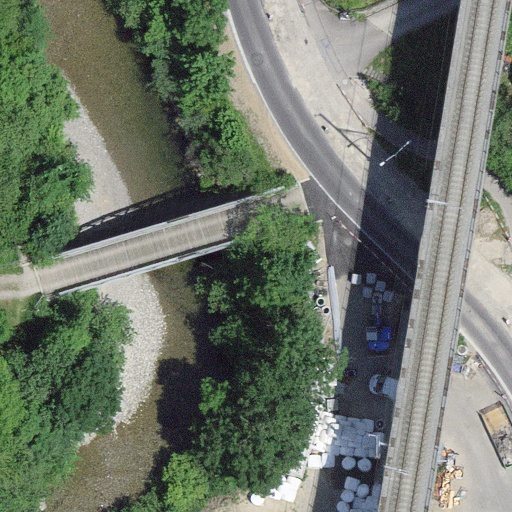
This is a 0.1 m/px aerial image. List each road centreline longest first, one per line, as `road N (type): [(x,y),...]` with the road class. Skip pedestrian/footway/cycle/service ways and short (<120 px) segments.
road 1 (tertiary): [(258,0),(294,85),(362,183),(511,336)]
road 2 (track): [(362,183),(62,281),(0,291)]
road 3 (track): [(452,0),(294,85)]
